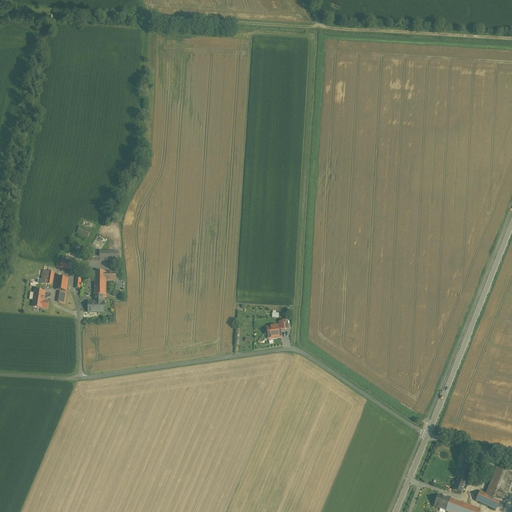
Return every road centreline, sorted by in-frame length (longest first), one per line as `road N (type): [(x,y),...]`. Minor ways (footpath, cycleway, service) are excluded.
road 1 (track): [(511,38),(0,7)]
road 2 (unclassified): [(0,375),(79,374),(286,344),(423,432)]
road 3 (secondary): [(511,208),(423,432)]
